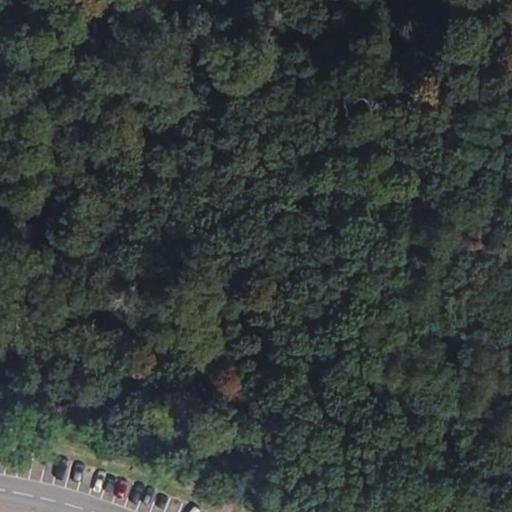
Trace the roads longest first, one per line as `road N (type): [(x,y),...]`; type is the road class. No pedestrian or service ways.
road 1 (track): [(478,0),(428,73),(403,164),(217,511)]
road 2 (track): [(0,252),(127,255),(403,164),(511,224)]
